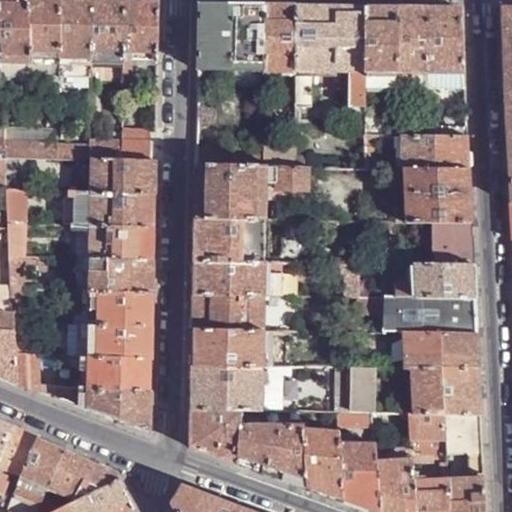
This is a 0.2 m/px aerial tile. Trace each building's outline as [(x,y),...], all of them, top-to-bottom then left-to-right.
[(60,60),(61,0),(60,0),(0,0),(0,26),(1,50),(2,65),(33,65),(33,59),(60,60)] [(92,61),(93,1),(74,0),(61,0),(60,60),(92,61)] [(124,62),(126,1),(106,1),(93,1),(92,61),(98,61),(124,62)] [(159,62),(160,2),(139,2),(126,1),(124,62),(138,62),(156,62),(159,62)] [(265,72),(265,6),(243,6),(229,6),(211,5),(200,5),(199,71),(243,72),(253,72),(265,72)] [(297,73),(297,7),(277,6),(265,6),(265,72),(297,73)] [(366,74),(366,8),(344,7),(330,7),(310,7),(297,7),(297,73),(313,73),(350,73),(366,74)] [(398,74),(399,8),(378,8),(366,8),(366,74),(398,74)] [(429,74),(429,9),(410,8),(399,8),(398,74),(429,74)] [(466,75),(463,9),(442,9),(429,9),(429,74),(466,75)] [(511,9),(502,10),(511,206),(511,9)] [(92,70),(92,61),(60,60),(59,78),(92,79),(92,70)] [(137,85),(138,62),(124,62),(124,85),(137,85)] [(253,83),(253,72),(243,72),(243,82),(253,83)] [(313,108),(313,73),(297,73),(297,107),(302,108),(313,108)] [(366,88),(366,74),(350,73),(350,108),(366,108),(366,88)] [(398,83),(398,74),(366,74),(366,88),(382,88),(383,88),(391,88),(392,88),(398,88),(398,83)] [(429,83),(429,74),(398,74),(398,83),(429,83)] [(274,96),(274,83),(265,82),(265,96),(274,96)] [(303,120),(302,108),(297,107),(297,125),(313,125),(313,121),(303,120)] [(398,127),(398,119),(366,118),(367,137),(381,137),(396,137),(398,137),(398,127)] [(429,138),(429,128),(398,127),(398,137),(404,138),(429,138)] [(469,138),(468,128),(434,127),(429,127),(429,128),(429,138),(469,138)] [(11,144),(37,145),(37,132),(10,132),(11,144)] [(152,162),(153,133),(123,132),(123,143),(123,162),(152,162)] [(381,170),(381,137),(367,137),(367,170),(381,170)] [(469,151),(469,138),(429,138),(404,138),(404,143),(404,170),(406,170),(470,171),(469,151)] [(123,162),(123,143),(90,142),(90,146),(90,161),(91,161),(123,162)] [(57,160),(57,145),(37,145),(11,144),(5,144),(5,159),(16,159),(57,160)] [(90,161),(90,146),(82,145),(57,145),(57,160),(90,161)] [(265,168),(265,156),(230,156),(230,152),(197,152),(197,167),(265,168)] [(297,158),(297,154),(265,153),(265,156),(265,168),(269,168),(297,169),(297,158)] [(304,158),(297,158),(297,169),(307,169),(308,162),(304,158)] [(18,191),(16,159),(5,159),(5,160),(7,190),(7,191),(18,191)] [(156,175),(156,162),(152,162),(123,162),(91,161),(91,194),(156,196),(156,175)] [(268,199),(269,168),(265,168),(197,167),(196,197),(196,220),(267,221),(268,199)] [(310,200),(311,169),(307,169),(297,169),(269,168),(268,199),(310,200)] [(471,194),(470,171),(406,170),(407,216),(408,223),(435,223),(473,223),(471,194)] [(0,189),(0,229),(9,230),(9,224),(7,191),(7,190),(0,189)] [(26,225),(26,191),(18,191),(7,191),(9,224),(26,225)] [(90,227),(91,194),(61,193),(61,198),(65,199),(64,214),(71,214),(71,226),(78,226),(90,227)] [(155,208),(156,196),(91,194),(90,227),(155,229),(155,208)] [(266,258),(267,221),(196,220),(195,245),(195,264),(266,264),(266,258)] [(474,241),(473,223),(435,223),(435,258),(436,266),(475,266),(474,241)] [(25,258),(26,225),(9,224),(9,230),(11,258),(22,258),(25,258)] [(155,241),(155,229),(90,227),(90,260),(154,261),(155,241)] [(24,291),(22,258),(11,258),(12,276),(13,291),(24,291)] [(90,293),(90,260),(71,259),(63,259),(63,265),(71,265),(71,272),(76,272),(76,293),(90,293)] [(154,273),(154,261),(90,260),(90,293),(154,294),(154,273)] [(265,275),(266,264),(195,264),(195,283),(194,296),(265,297),(265,275)] [(360,265),(348,265),(347,298),(359,298),(360,265)] [(416,284),(416,266),(406,265),(406,284),(416,284)] [(476,279),(475,266),(436,266),(431,266),(416,266),(416,284),(415,299),(477,299),(476,279)] [(0,314),(14,316),(13,299),(13,291),(12,276),(0,275),(0,314)] [(282,297),(284,275),(265,275),(265,297),(280,297),(282,297)] [(415,299),(416,284),(406,284),(397,284),(398,299),(403,299),(415,299)] [(26,324),(24,291),(13,291),(13,299),(14,316),(15,324),(26,324)] [(153,307),(154,294),(90,293),(90,317),(90,326),(153,327),(153,307)] [(194,331),(264,332),(265,302),(265,297),(194,296),(194,317),(194,331)] [(386,309),(386,298),(360,298),(360,308),(386,309)] [(403,299),(398,299),(386,298),(386,309),(385,334),(403,334),(403,299)] [(477,314),(477,299),(415,299),(403,299),(403,334),(406,334),(478,335),(477,314)] [(15,324),(14,316),(0,314),(0,377),(5,379),(18,385),(16,356),(15,324)] [(28,356),(26,324),(15,324),(16,356),(28,356)] [(153,340),(153,327),(90,326),(89,358),(152,360),(153,340)] [(263,363),(264,332),(194,331),(193,352),(193,367),(263,367),(263,363)] [(279,368),(279,332),(264,332),(263,363),(274,363),(274,367),(279,368)] [(480,370),(478,335),(406,334),(403,334),(403,369),(411,369),(480,370)] [(32,390),(40,393),(41,357),(28,356),(16,356),(18,385),(32,390)] [(59,388),(60,357),(41,357),(40,393),(56,398),(56,388),(59,388)] [(89,390),(152,393),(152,372),(152,360),(89,358),(89,364),(89,390)] [(263,375),(263,367),(193,367),(192,391),(192,410),(244,411),(262,411),(263,375)] [(352,368),(338,368),(337,413),(351,413),(352,368)] [(374,413),(375,369),(369,369),(352,368),(351,413),(365,413),(372,413),(374,413)] [(482,415),(480,370),(411,369),(414,414),(446,415),(482,415)] [(56,398),(88,410),(89,390),(59,388),(56,388),(56,398)] [(123,422),(152,433),(152,393),(89,390),(88,410),(123,422)] [(275,448),(276,424),(256,424),(243,426),(244,411),(192,410),(191,432),(191,447),(267,475),(268,448),(275,448)] [(292,484),(309,490),(303,429),(303,424),(302,418),(302,412),(276,411),(276,424),(275,448),(268,448),(267,475),(292,484)] [(411,421),(410,414),(374,413),(372,413),(373,420),(373,424),(411,421)] [(447,440),(446,415),(414,414),(410,414),(411,421),(412,441),(447,440)] [(484,454),(482,415),(446,415),(447,440),(447,455),(481,454),(484,454)] [(0,454),(12,427),(0,422),(0,454)] [(12,427),(0,454),(0,467),(20,476),(21,474),(37,439),(21,432),(12,427)] [(340,444),(339,432),(303,429),(309,490),(330,498),(344,503),(340,444)] [(37,439),(21,474),(49,487),(65,451),(48,444),(37,439)] [(379,511),(376,461),(374,445),(340,444),(344,503),(365,511),(368,511),(379,511)] [(49,487),(49,488),(75,502),(120,481),(116,474),(87,461),(65,451),(49,487)] [(376,461),(379,511),(415,511),(414,480),(413,477),(413,463),(413,459),(407,459),(376,461)] [(0,507),(6,510),(20,476),(0,467),(0,507)] [(49,488),(49,487),(21,474),(20,476),(6,510),(10,511),(38,511),(42,504),(49,488)] [(486,511),(485,478),(479,478),(448,479),(449,511),(486,511)] [(449,511),(448,479),(443,479),(414,480),(415,511),(449,511)] [(136,511),(120,481),(75,502),(56,511),(54,511),(136,511)] [(239,511),(242,507),(183,486),(172,503),(177,511),(239,511)]
